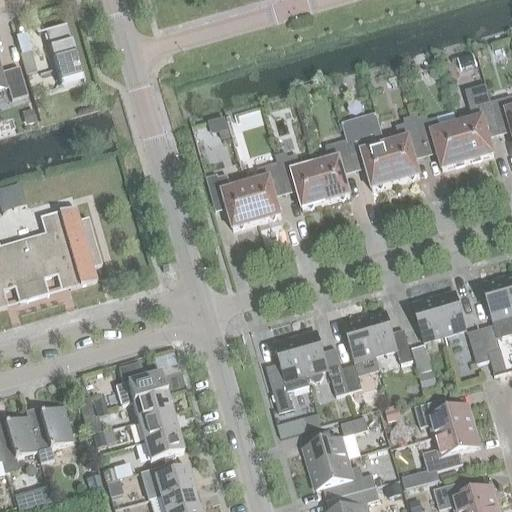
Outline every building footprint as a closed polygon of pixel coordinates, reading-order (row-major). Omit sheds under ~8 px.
[(83,86),(66,27),(65,28),(65,29),(46,34),(45,33),(44,33),(60,88),(61,88),(61,86),(80,81),(82,87),(83,86)] [(36,75),(30,54),(19,57),(25,78),(36,75)] [(0,76),(0,93),(7,91),(11,104),(27,99),(18,71),(0,76)] [(487,138),(498,135),(490,106),(485,89),(472,93),(469,112),(473,124),(456,129),(467,167),(493,160),(487,138)] [(511,140),(511,105),(511,100),(490,106),(498,135),(510,132),(511,140)] [(26,128),(37,125),(33,112),(22,115),(26,128)] [(232,118),(215,123),(218,134),(235,129),(232,118)] [(441,174),(467,167),(456,129),(440,133),(436,122),(427,124),(426,119),(414,122),(422,151),(434,148),(441,174)] [(399,144),(384,148),(395,188),(419,181),(412,154),(422,151),(414,122),(414,120),(402,123),(404,128),(395,130),(399,144)] [(227,132),(219,134),(221,142),(229,139),(227,132)] [(365,139),(345,145),(353,171),(363,168),(371,195),(395,188),(384,148),(369,153),(365,139)] [(342,174),(353,171),(345,145),(325,150),(329,164),(314,168),(326,208),(350,201),(342,174)] [(274,160),(276,167),(283,191),(294,188),(302,215),(326,208),(314,168),(300,173),(296,159),(287,161),(285,157),(274,160)] [(260,184),(245,189),(256,228),(280,221),(272,194),(283,191),(276,167),(256,173),(260,184)] [(232,235),(256,228),(245,189),(230,193),(226,179),(217,181),(217,179),(205,182),(213,211),(224,208),(232,235)] [(18,189),(0,194),(0,210),(1,215),(24,208),(18,189)] [(0,312),(7,311),(2,294),(14,291),(18,307),(19,306),(45,299),(48,298),(43,282),(64,276),(69,293),(96,285),(92,272),(101,269),(87,222),(79,225),(75,211),(58,216),(62,233),(21,244),(0,250),(0,312)] [(511,281),(503,284),(511,315),(511,281)] [(492,326),(511,319),(511,315),(503,284),(481,290),(492,326)] [(434,304),(444,339),(465,333),(455,298),(434,304)] [(422,346),(444,339),(434,304),(412,310),(422,346)] [(386,317),(364,324),(375,359),(395,353),(400,369),(412,366),(404,340),(393,343),(386,317)] [(353,365),(375,359),(364,324),(343,330),(353,365)] [(492,330),(479,333),(486,357),(499,354),(492,330)] [(488,365),(486,357),(479,333),(467,337),(476,368),(488,365)] [(317,337),(295,343),(305,379),(307,379),(308,383),(315,386),(319,385),(322,379),(320,375),(324,374),(327,373),(317,337)] [(305,379),(295,343),(274,350),(281,375),(268,379),(279,417),(292,414),(287,397),(309,391),(305,379)] [(430,375),(423,350),(411,354),(418,378),(430,375)] [(132,407),(165,397),(160,377),(143,382),(139,366),(117,372),(122,388),(115,390),(120,410),(132,407)] [(341,373),(348,397),(361,393),(354,370),(341,373)] [(341,373),(328,377),(335,400),(348,397),(341,373)] [(435,388),(432,376),(418,379),(422,392),(435,388)] [(138,427),(171,417),(165,397),(132,407),(138,427)] [(91,402),(96,421),(107,418),(103,399),(91,402)] [(92,411),(90,401),(78,404),(81,414),(83,424),(95,421),(92,411)] [(434,442),(473,430),(466,409),(446,415),(443,403),(413,412),(419,432),(430,429),(434,442)] [(24,416),(26,422),(36,457),(39,468),(53,464),(50,453),(72,446),(62,411),(40,418),(38,412),(24,416)] [(397,412),(384,415),(388,426),(400,423),(397,412)] [(177,437),(171,417),(138,427),(143,446),(177,437)] [(15,463),(36,457),(26,422),(5,428),(3,422),(0,422),(0,461),(2,467),(4,478),(18,474),(15,463)] [(367,434),(364,422),(339,429),(343,441),(367,434)] [(299,437),(295,423),(276,428),(280,442),(299,437)] [(473,430),(434,442),(437,454),(422,458),(428,479),(462,469),(459,457),(479,452),(473,430)] [(96,451),(106,448),(103,437),(93,440),(96,451)] [(182,457),(177,437),(143,446),(149,466),(182,457)] [(303,453),(310,474),(345,464),(339,442),(303,453)] [(340,502),(375,492),(372,479),(356,483),(351,484),(347,470),(345,464),(310,474),(316,495),(333,490),(337,489),(340,502)] [(143,485),(149,504),(192,492),(187,471),(153,481),(153,482),(143,485)] [(107,487),(116,484),(112,472),(103,475),(107,487)] [(85,481),(89,494),(101,490),(97,477),(85,481)] [(107,487),(111,501),(121,498),(117,484),(107,487)] [(453,511),(494,511),(496,511),(490,490),(470,496),(467,485),(432,494),(437,511),(449,511),(454,511),(453,511)] [(388,502),(403,497),(400,487),(384,492),(388,502)] [(38,508),(51,505),(47,492),(35,495),(38,508)] [(195,511),(198,511),(192,492),(149,504),(151,511),(195,511)] [(378,504),(375,492),(340,502),(343,511),(367,511),(366,508),(378,504)] [(410,511),(421,511),(419,503),(409,506),(410,511)]
